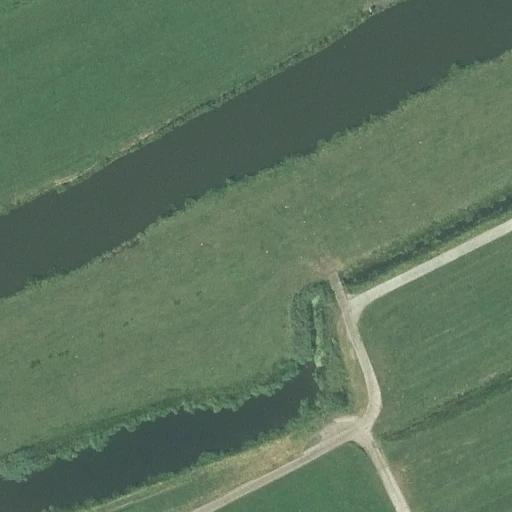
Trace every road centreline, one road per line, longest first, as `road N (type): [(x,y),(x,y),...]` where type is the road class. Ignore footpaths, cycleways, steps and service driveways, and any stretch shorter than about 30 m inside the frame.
road 1 (track): [(203,511),(372,417),(375,395),(324,258)]
road 2 (track): [(346,317),(363,299),(511,223)]
